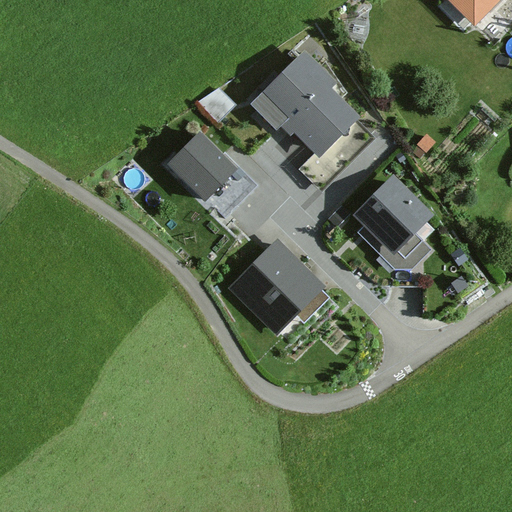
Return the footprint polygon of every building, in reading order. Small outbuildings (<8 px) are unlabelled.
[(499,0),(451,0),(476,24),(499,0)] [(360,115),(302,56),(251,105),(276,131),(287,120),(320,154),(360,115)] [(236,171),(200,134),(168,164),(205,202),(236,171)] [(431,215),(394,177),(355,215),(402,264),(423,244),(412,233),(431,215)] [(325,290),(278,242),(231,286),(278,335),(325,290)]
